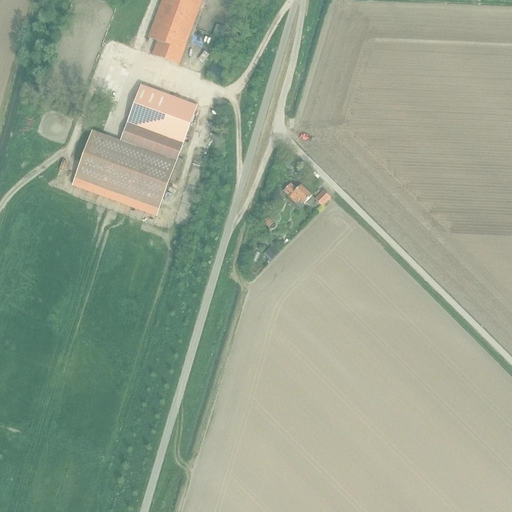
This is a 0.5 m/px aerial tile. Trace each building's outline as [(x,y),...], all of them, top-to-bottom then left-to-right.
[(178,65),(202,0),(161,0),(148,38),(157,42),(152,55),(178,65)] [(197,40),(189,38),(184,55),(192,57),(197,40)] [(141,85),(127,123),(120,141),(92,131),(74,178),(159,209),(183,144),(197,106),(141,85)] [(283,190),(289,196),(295,203),(299,200),(303,204),(311,196),(301,185),(296,189),(291,183),(283,190)] [(321,206),(330,198),(323,191),(314,199),(321,206)] [(262,255),(269,262),(277,253),(270,246),(262,255)]
